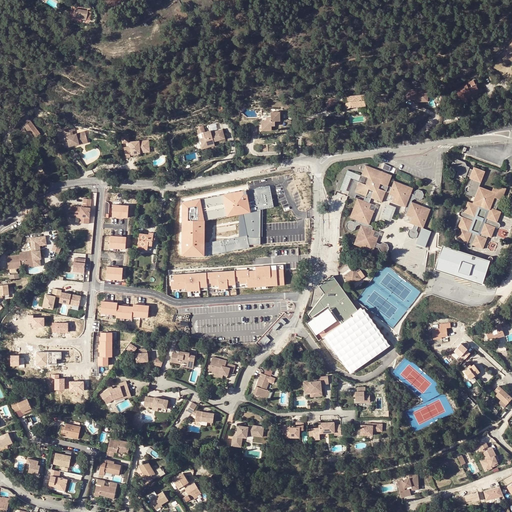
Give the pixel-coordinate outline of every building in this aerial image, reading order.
[(76,8),(74,17),(86,19),(88,10),(76,8)] [(511,51),(508,54),(503,58),(508,64),(511,61),(511,51)] [(465,96),(478,90),(474,80),(466,84),(467,85),(456,90),(458,95),(463,92),(465,96)] [(428,91),(417,91),(417,89),(407,89),(407,99),(417,99),(417,100),(418,100),(418,101),(419,101),(420,101),(420,100),(421,100),(421,99),(428,99),(428,91)] [(458,95),(462,104),(467,101),(465,96),(463,92),(458,95)] [(345,96),(345,95),(337,96),(337,101),(348,100),(348,102),(347,103),(346,104),(346,105),(346,106),(347,107),(349,108),(350,107),(351,107),(358,106),(366,105),(365,95),(349,96),(345,96)] [(337,101),(337,96),(326,101),(328,107),(337,103),(337,101)] [(262,125),(262,130),(272,130),(272,126),(275,126),(275,121),(280,121),(280,113),(271,113),(271,117),(267,117),(267,119),(266,120),(262,120),(262,125)] [(26,116),(16,123),(19,127),(25,122),(26,123),(23,125),(33,139),(39,134),(26,116)] [(209,131),(206,132),(204,125),(197,127),(198,133),(202,133),(203,137),(201,138),(203,144),(207,142),(208,147),(215,144),(214,142),(226,138),(223,129),(211,132),(212,133),(210,134),(209,131)] [(74,134),(73,131),(72,127),(64,129),(66,136),(67,136),(69,145),(75,144),(79,143),(79,141),(87,138),(86,131),(74,134)] [(131,149),(131,153),(150,151),(149,139),(130,141),(131,149)] [(457,173),(465,176),(466,175),(469,168),(469,167),(466,166),(464,165),(465,162),(457,159),(455,163),(453,162),(451,167),(459,170),(457,173)] [(366,196),(371,198),(382,202),(386,191),(388,186),(392,175),(365,165),(361,175),(359,181),(358,182),(353,180),(348,195),(355,197),(356,194),(365,197),(366,196)] [(473,170),(470,176),(469,178),(472,179),(481,182),(485,171),(474,167),(473,170)] [(347,170),(345,176),(351,178),(359,181),(361,175),(347,170)] [(351,178),(345,176),(340,190),(345,192),(351,178)] [(410,223),(414,224),(413,228),(409,230),(408,233),(410,237),(413,238),(416,237),(418,233),(416,229),(418,226),(422,227),(423,228),(430,209),(411,202),(412,200),(415,198),(419,199),(422,198),(423,194),(422,191),(418,190),(415,191),(414,194),(411,193),(413,188),(394,181),(391,187),(389,192),(387,200),(403,206),(406,207),(405,208),(405,209),(405,210),(406,211),(407,212),(406,215),(404,221),(410,223)] [(479,186),(471,183),(469,187),(468,187),(467,187),(466,187),(466,188),(465,189),(466,190),(466,191),(467,191),(467,193),(475,197),(473,203),(468,201),(465,208),(468,209),(467,213),(463,212),(463,211),(462,211),(461,211),(460,212),(459,212),(459,213),(459,214),(459,215),(460,216),(461,216),(462,216),(465,217),(464,221),(461,220),(458,227),(461,228),(457,239),(464,242),(466,238),(469,239),(468,243),(467,243),(467,244),(467,245),(467,246),(467,247),(468,247),(469,248),(470,247),(471,247),(472,246),(472,245),(472,244),(473,241),(477,243),(475,246),(483,249),(487,238),(480,235),(476,234),(471,232),(468,231),(473,220),(474,216),(478,205),(490,210),(486,218),(485,223),(481,233),(488,236),(491,237),(494,229),(493,229),(494,226),(495,227),(496,227),(497,227),(498,227),(499,226),(499,225),(499,224),(499,223),(498,222),(497,222),(494,221),(495,217),(498,219),(501,211),(496,209),(499,199),(502,200),(504,194),(503,193),(504,189),(494,185),(492,191),(479,186)] [(261,209),(274,207),(270,186),(183,202),(183,247),(184,247),(184,257),(200,257),(250,247),(249,244),(247,235),(239,236),(205,243),(205,220),(239,213),(261,209)] [(357,198),(350,217),(356,219),(355,222),(351,221),(347,222),(346,225),(348,229),(351,231),(355,229),(356,226),(359,224),(361,225),(354,244),(373,251),(375,246),(379,248),(380,251),(384,252),(387,251),(389,247),(387,244),(383,242),(380,244),(376,242),(378,238),(380,232),(375,230),(372,229),(372,228),(372,227),(372,226),(371,225),(370,225),(369,225),(370,221),(376,205),(369,203),(364,201),(357,198)] [(89,220),(91,200),(83,199),(82,207),(70,206),(70,216),(75,216),(79,217),(79,219),(89,220)] [(391,220),(396,206),(386,202),(381,217),(391,220)] [(121,205),(113,205),(112,216),(117,216),(117,218),(120,218),(121,205)] [(129,206),(121,205),(120,218),(124,218),(124,217),(128,217),(129,206)] [(239,236),(247,235),(249,244),(261,244),(261,209),(239,213),(239,236)] [(423,228),(422,227),(416,243),(426,247),(432,231),(423,228)] [(152,245),(153,241),(153,240),(153,237),(154,232),(149,232),(149,234),(140,233),(139,244),(148,245),(152,245)] [(111,236),(110,247),(118,248),(119,235),(115,234),(115,236),(111,236)] [(123,235),(119,235),(118,248),(126,248),(127,237),(122,236),(123,235)] [(442,246),(434,270),(481,285),(489,261),(442,246)] [(34,264),(32,251),(20,252),(20,254),(7,256),(9,268),(21,267),(21,265),(25,265),(34,264)] [(84,272),(85,258),(74,257),(73,270),(84,272)] [(351,286),(361,279),(357,273),(361,270),(357,264),(353,267),(354,268),(344,275),(351,286)] [(108,267),(107,278),(115,279),(115,266),(112,265),(112,267),(108,267)] [(285,285),(283,265),(235,268),(235,271),(171,275),(172,289),(187,288),(187,291),(200,290),(200,286),(209,286),(209,290),(228,288),(228,285),(235,284),(236,288),(285,285)] [(119,266),(115,266),(115,279),(122,279),(123,268),(119,267),(119,266)] [(325,335),(351,371),(389,345),(363,309),(351,317),(350,315),(358,309),(332,274),(318,284),(323,292),(308,315),(311,319),(328,307),(340,325),(325,335)] [(0,294),(3,294),(9,294),(9,284),(0,285),(0,294)] [(59,292),(60,289),(52,288),(50,295),(44,294),(41,306),(51,308),(53,296),(58,297),(59,292)] [(79,296),(59,292),(58,297),(57,301),(69,304),(77,306),(79,296)] [(102,301),(101,313),(109,313),(110,300),(107,300),(106,301),(102,301)] [(114,301),(110,300),(109,313),(117,314),(118,305),(118,302),(114,302),(114,301)] [(133,307),(132,316),(140,316),(141,303),(138,303),(138,304),(133,304),(133,307)] [(145,304),(141,303),(140,316),(148,317),(149,306),(145,305),(145,304)] [(117,314),(116,317),(124,317),(126,304),(122,304),(122,305),(118,305),(117,314)] [(129,305),(126,304),(124,317),(132,318),(132,316),(133,307),(129,306),(129,305)] [(328,309),(312,321),(320,332),(336,321),(328,309)] [(34,315),(27,315),(27,324),(32,323),(32,328),(44,327),(43,319),(34,319),(34,315)] [(67,323),(51,324),(51,333),(68,332),(67,323)] [(440,337),(442,336),(448,336),(447,327),(451,327),(450,323),(440,324),(440,329),(432,329),(433,339),(440,338),(440,337)] [(497,330),(493,331),(492,330),(486,332),(489,339),(495,337),(495,339),(500,338),(500,337),(504,335),(500,324),(495,326),(496,328),(497,330)] [(102,336),(102,340),(112,340),(112,332),(102,332),(102,336)] [(99,344),(99,348),(112,348),(112,340),(102,340),(101,340),(101,344),(99,344)] [(131,342),(127,348),(134,353),(138,347),(131,342)] [(188,364),(194,365),(196,356),(190,354),(190,352),(185,351),(186,345),(176,343),(175,350),(179,351),(179,353),(173,352),(171,361),(178,362),(178,360),(183,361),(182,363),(188,364)] [(466,358),(470,353),(467,350),(467,349),(461,343),(454,351),(461,356),(462,355),(466,358)] [(160,352),(165,354),(168,347),(161,345),(160,352)] [(137,353),(137,361),(149,360),(148,354),(148,347),(140,348),(140,352),(137,353)] [(101,352),(101,356),(108,356),(112,356),(112,348),(99,348),(99,352),(101,352)] [(47,365),(47,353),(36,353),(36,366),(47,365)] [(61,353),(47,353),(47,365),(56,365),(56,359),(61,359),(61,353)] [(19,356),(10,357),(10,366),(18,366),(18,369),(24,369),(24,359),(19,359),(19,356)] [(99,356),(99,366),(104,366),(103,365),(108,365),(108,356),(101,356),(99,356)] [(161,366),(164,359),(156,356),(155,364),(161,366)] [(215,373),(223,375),(224,374),(228,375),(229,371),(233,372),(235,365),(226,363),(225,364),(219,362),(220,358),(213,356),(209,371),(215,373)] [(472,366),(469,368),(467,370),(465,372),(470,379),(475,375),(480,372),(474,365),(472,366)] [(268,389),(267,388),(268,384),(266,383),(269,375),(262,372),(254,392),(258,394),(265,397),(268,389)] [(51,380),(54,380),(55,390),(65,390),(64,380),(58,380),(58,375),(51,375),(51,380)] [(321,389),(321,384),(323,384),(328,383),(328,376),(320,376),(321,380),(304,381),(304,388),(310,388),(310,392),(312,391),(312,396),(322,395),(321,389)] [(108,398),(110,401),(114,398),(117,397),(124,395),(125,397),(131,395),(127,381),(120,383),(121,386),(114,388),(109,389),(108,388),(101,394),(105,400),(108,398)] [(83,382),(69,382),(70,392),(83,392),(83,382)] [(501,400),(503,402),(506,405),(511,398),(499,386),(494,392),(497,394),(496,395),(501,400)] [(356,399),(360,399),(363,400),(363,402),(370,402),(370,394),(364,395),(364,391),(366,391),(366,387),(358,387),(358,391),(356,391),(356,399)] [(167,404),(168,401),(169,399),(164,398),(160,398),(155,396),(154,397),(150,396),(148,406),(153,407),(153,405),(167,408),(167,404)] [(17,401),(11,404),(15,412),(21,409),(21,410),(31,406),(27,398),(18,402),(17,401)] [(192,412),(194,409),(196,405),(191,402),(187,410),(192,413),(192,412)] [(197,410),(197,411),(196,414),(195,421),(202,421),(202,420),(213,422),(214,413),(197,410)] [(295,434),(300,434),(300,429),(303,429),(303,421),(296,421),(296,427),(293,427),(290,426),(291,425),(290,424),(283,424),(283,434),(284,434),(285,434),(285,435),(285,436),(295,436),(295,434)] [(340,428),(335,428),(335,427),(334,422),(319,422),(319,427),(313,427),(314,438),(320,438),(319,432),(335,432),(335,437),(340,436),(340,428)] [(78,438),(81,426),(66,423),(65,427),(62,426),(60,433),(64,433),(63,435),(68,436),(72,436),(78,438)] [(383,430),(383,423),(375,423),(375,425),(368,425),(362,425),(362,435),(373,435),(373,430),(376,430),(376,431),(383,430)] [(258,434),(260,425),(248,424),(248,426),(239,424),(238,430),(237,435),(233,434),(232,444),(241,445),(242,436),(247,436),(247,434),(247,432),(258,434)] [(262,436),(264,426),(260,425),(258,434),(247,432),(247,434),(262,436)] [(0,447),(7,444),(13,442),(8,432),(0,435),(0,447)] [(110,439),(107,455),(113,456),(114,452),(114,450),(117,451),(128,453),(130,442),(115,439),(115,440),(110,439)] [(492,468),(491,467),(498,464),(494,457),(496,457),(492,449),(484,454),(488,461),(482,463),(484,467),(483,468),(486,473),(493,469),(492,468)] [(53,463),(62,465),(62,463),(69,465),(71,456),(56,453),(53,463)] [(38,464),(39,461),(28,459),(27,462),(30,463),(29,471),(38,474),(40,465),(38,464)] [(102,459),(99,474),(104,475),(113,477),(113,473),(119,474),(121,464),(106,461),(107,460),(102,459)] [(147,478),(155,473),(147,460),(139,465),(147,478)] [(432,466),(431,465),(428,467),(430,472),(447,465),(445,460),(432,466)] [(58,487),(65,489),(67,479),(58,477),(60,470),(53,469),(51,476),(48,489),(54,490),(54,487),(58,487)] [(183,473),(172,479),(175,484),(178,488),(189,482),(183,473)] [(409,478),(397,481),(401,493),(410,490),(413,490),(413,489),(418,489),(418,474),(409,474),(409,478)] [(110,481),(109,486),(101,485),(101,486),(97,485),(94,496),(99,496),(99,494),(108,496),(108,497),(114,498),(116,488),(117,483),(110,481)] [(187,501),(191,498),(191,497),(200,491),(194,482),(185,488),(188,494),(184,497),(187,501)] [(503,495),(500,486),(484,491),(486,500),(503,495)] [(155,507),(161,503),(161,504),(168,500),(163,491),(150,499),(155,507)] [(197,495),(201,493),(200,491),(191,497),(191,498),(192,500),(198,497),(197,495)] [(0,511),(6,511),(10,498),(2,497),(0,495),(0,511)]
